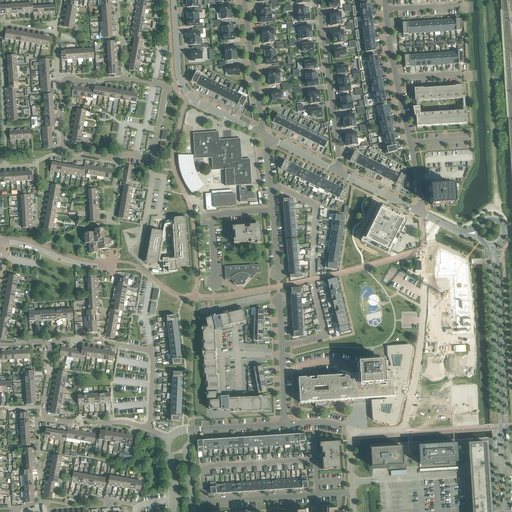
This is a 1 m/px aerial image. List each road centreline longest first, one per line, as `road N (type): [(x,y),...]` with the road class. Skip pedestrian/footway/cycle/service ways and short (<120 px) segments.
road 1 (residential): [(314,458),(200,471),(210,502),(316,495)]
road 2 (secondary): [(486,243),(502,463)]
road 3 (secondary): [(509,462),(497,242)]
road 4 (residential): [(149,430),(120,420),(48,417),(45,342)]
road 5 (residential): [(424,253),(423,324),(405,429)]
road 6 (residential): [(336,171),(317,0)]
road 7 (residential): [(61,92),(63,150),(152,157)]
road 8 (residential): [(263,135),(245,0)]
road 9 (residential): [(281,345),(278,301),(264,296),(200,311)]
road 10 (residential): [(213,282),(212,217),(271,209)]
road 11 (residential): [(61,92),(64,78),(122,78),(167,89)]
